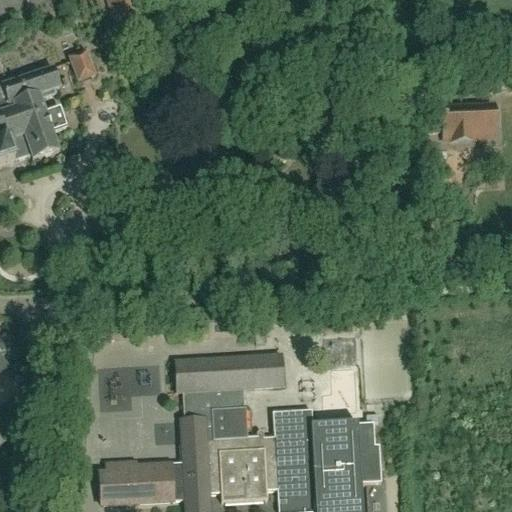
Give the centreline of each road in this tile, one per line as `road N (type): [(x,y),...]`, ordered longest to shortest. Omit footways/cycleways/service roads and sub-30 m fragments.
road 1 (unclassified): [(511,265),(416,271),(372,291),(54,310)]
road 2 (unclassified): [(38,511),(54,310)]
